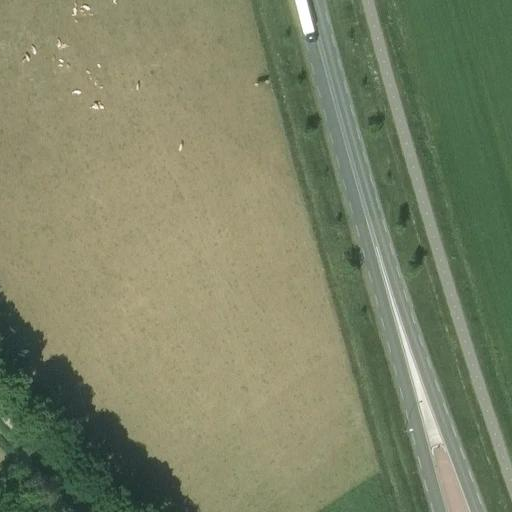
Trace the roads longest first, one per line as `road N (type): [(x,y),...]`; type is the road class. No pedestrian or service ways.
road 1 (primary): [(458,511),(309,0)]
road 2 (unclassified): [(99,511),(0,402)]
